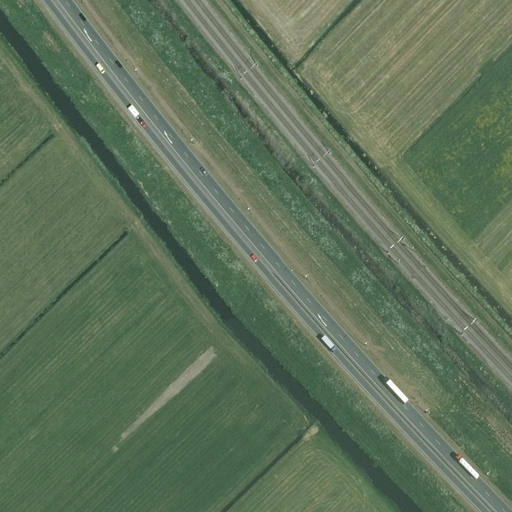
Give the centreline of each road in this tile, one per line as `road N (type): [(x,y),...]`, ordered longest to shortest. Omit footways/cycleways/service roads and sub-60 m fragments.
road 1 (trunk): [(504,511),(204,178),(64,0)]
road 2 (trunk): [(45,0),(318,332),(485,511)]
